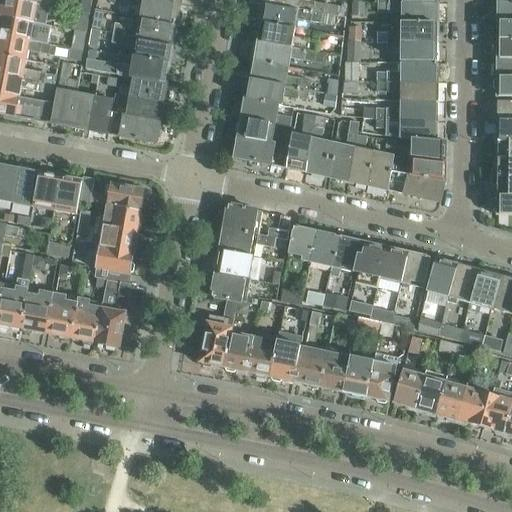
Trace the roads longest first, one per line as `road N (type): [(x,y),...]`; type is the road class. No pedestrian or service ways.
road 1 (residential): [(150,427),(511,511)]
road 2 (residential): [(511,474),(150,391)]
road 3 (residential): [(452,236),(189,179)]
road 4 (residential): [(452,236),(463,183),(464,0)]
road 5 (residential): [(150,391),(189,179)]
road 6 (residential): [(189,179),(0,142)]
road 7 (residential): [(189,179),(221,0)]
road 8 (residential): [(150,391),(0,362)]
road 9 (residential): [(0,399),(150,427)]
